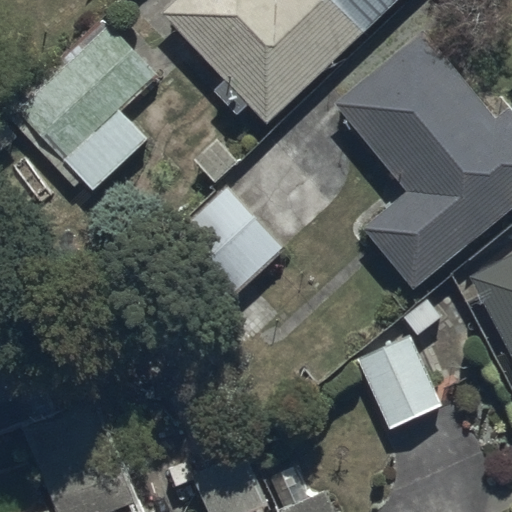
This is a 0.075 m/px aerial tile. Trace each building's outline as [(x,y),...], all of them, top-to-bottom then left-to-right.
[(173,0),(163,9),(268,121),(397,0),(173,0)] [(158,73),(101,14),(3,109),(75,183),(84,175),(95,187),(148,137),(121,108),(158,73)] [(497,110),(424,26),(337,102),(411,187),(366,226),(420,288),(511,207),(511,103),(509,100),(497,110)] [(288,243),(225,174),(155,237),(219,307),(288,243)] [(511,252),(472,274),(511,347),(511,252)] [(29,327),(0,338),(0,424),(58,403),(29,327)] [(441,401),(413,330),(360,354),(391,423),(441,401)] [(155,382),(211,511),(246,511),(271,501),(208,359),(155,382)] [(97,399),(27,427),(60,511),(92,511),(135,495),(97,399)] [(338,511),(327,485),(277,506),(279,511),(338,511)]
